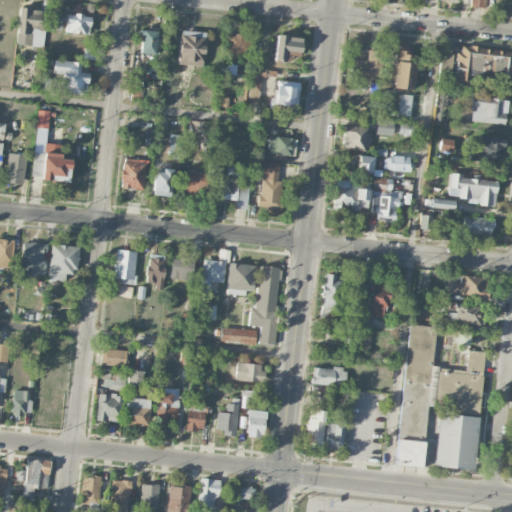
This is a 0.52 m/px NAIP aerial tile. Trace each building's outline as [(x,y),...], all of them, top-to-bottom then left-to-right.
[(16,43),(44,44),(46,18),(40,18),(41,9),(19,8),(16,43)] [(90,15),(66,14),(65,33),(89,34),(90,15)] [(140,28),(139,53),(155,54),(156,29),(140,28)] [(178,65),(204,65),(205,32),(179,31),(178,65)] [(300,37),(275,36),(274,60),(287,61),(288,55),(299,56),(300,37)] [(473,86),(474,76),(482,76),(482,82),(509,83),(511,50),(458,46),(455,84),(473,86)] [(349,82),(380,82),(381,51),(365,50),(365,49),(350,48),(349,82)] [(414,90),(418,55),(396,53),(393,88),(414,90)] [(52,73),(64,74),(63,93),(87,94),(88,73),(80,73),(80,61),(53,60),(52,73)] [(250,101),(260,101),(259,77),(265,77),(265,68),(249,68),(250,101)] [(296,111),(299,83),(277,80),(275,97),(272,97),(271,108),(296,111)] [(140,88),(131,88),(132,100),(141,99),(140,88)] [(410,116),(412,95),(400,94),(397,115),(410,116)] [(507,98),(465,96),(464,121),(506,123),(507,98)] [(48,110),(37,110),(37,128),(48,128),(48,110)] [(393,121),(376,120),(375,134),(392,135),(393,121)] [(398,134),(412,135),(413,124),(399,123),(398,134)] [(368,149),(369,127),(343,126),(342,149),(368,149)] [(181,134),(169,134),(168,156),(181,157),(181,134)] [(292,138),(269,135),(267,153),(290,156),(292,138)] [(469,161),(503,162),(504,137),(476,136),(476,147),(469,147),(469,161)] [(454,140),(441,138),(439,149),(452,151),(454,140)] [(41,178),(66,180),(66,169),(69,170),(70,159),(62,158),(63,145),(44,143),(41,178)] [(27,155),(8,152),(3,182),(22,184),(27,155)] [(31,175),(40,176),(40,169),(41,169),(42,154),(32,154),(31,175)] [(372,156),(358,155),(357,171),(371,173),(372,156)] [(410,171),(410,157),(383,156),(382,170),(410,171)] [(143,189),(145,161),(123,159),(120,187),(143,189)] [(279,162),(255,161),(254,172),(261,173),(258,208),(279,209),(281,184),(277,184),(279,162)] [(249,186),(236,185),(237,175),(227,174),(228,166),(215,165),(212,197),(234,199),(233,208),(246,209),(249,186)] [(152,195),(170,196),(172,170),(153,169),(152,195)] [(204,194),(206,174),(183,171),(181,192),(204,194)] [(447,196),(468,198),(468,203),(494,206),(497,181),(462,177),(463,174),(450,172),(447,196)] [(367,210),(368,181),(334,180),(333,209),(367,210)] [(395,205),(399,205),(399,194),(371,193),(370,211),(376,211),(375,221),(394,222),(395,205)] [(431,215),(420,214),(419,229),(430,229),(431,215)] [(460,234),(491,238),(493,219),(463,215),(460,234)] [(0,267),(11,268),(12,239),(0,238),(0,267)] [(43,253),(46,253),(46,243),(21,242),(20,274),(42,275),(43,253)] [(48,280),(66,281),(66,269),(77,270),(77,246),(50,244),(48,280)] [(134,282),(135,251),(115,250),(113,281),(134,282)] [(165,258),(148,256),(146,283),(162,284),(165,258)] [(190,280),(193,259),(172,257),(169,278),(190,280)] [(223,282),(224,260),(202,259),(200,294),(209,294),(209,281),(223,282)] [(252,291),(253,264),(227,264),(226,294),(244,295),(244,291),(252,291)] [(258,343),(274,344),(279,267),(258,266),(255,309),(249,309),(248,325),(259,326),(258,343)] [(338,313),(339,274),(322,274),(321,312),(338,313)] [(487,297),(487,277),(459,276),(459,297),(487,297)] [(428,295),(430,280),(419,278),(417,294),(428,295)] [(388,284),(361,283),(359,331),(370,332),(370,316),(387,317),(388,284)] [(130,297),(132,287),(120,285),(118,295),(130,297)] [(480,324),(480,306),(455,304),(455,323),(480,324)] [(421,467),(427,403),(435,403),(438,366),(432,366),(435,327),(408,324),(396,465),(421,467)] [(219,343),(254,344),(255,329),(220,328),(219,343)] [(469,346),(470,332),(458,331),(456,345),(469,346)] [(0,360),(7,361),(8,344),(0,343),(0,360)] [(104,365),(126,365),(126,350),(104,349),(104,365)] [(478,415),(484,352),(467,350),(465,371),(456,370),(445,369),(444,383),(447,383),(444,406),(456,407),(455,413),(478,415)] [(234,381),(263,382),(264,364),(235,363),(234,381)] [(346,370),(312,366),(310,383),(344,387),(346,370)] [(140,390),(141,370),(127,370),(127,389),(140,390)] [(122,378),(102,378),(102,389),(122,388),(122,378)] [(28,414),(29,390),(12,390),(11,413),(28,414)] [(178,390),(156,390),(155,422),(178,423),(178,390)] [(121,395),(97,394),(96,421),(120,422),(121,395)] [(148,425),(150,398),(126,397),(125,424),(148,425)] [(225,411),(217,410),(215,429),(224,430),(224,435),(234,436),(238,404),(226,403),(225,411)] [(185,428),(203,430),(206,406),(187,404),(185,428)] [(265,410),(248,409),(246,436),(263,438),(265,410)] [(324,410),(307,410),(306,446),(322,446),(324,410)] [(473,469),(477,416),(437,414),(434,467),(473,469)] [(342,449),(343,424),(325,423),(324,448),(342,449)] [(47,488),(48,460),(25,459),(23,500),(33,500),(33,487),(47,488)] [(82,476),(81,502),(99,502),(99,477),(82,476)] [(218,479),(199,478),(198,506),(213,507),(214,498),(218,498),(218,479)] [(127,511),(129,480),(111,480),(109,511),(127,511)] [(157,509),(158,485),(140,484),(140,508),(157,509)] [(165,511),(185,511),(190,488),(170,485),(165,511)] [(254,488),(234,487),(233,498),(254,499),(254,488)] [(86,503),(85,511),(96,511),(97,503),(86,503)]
